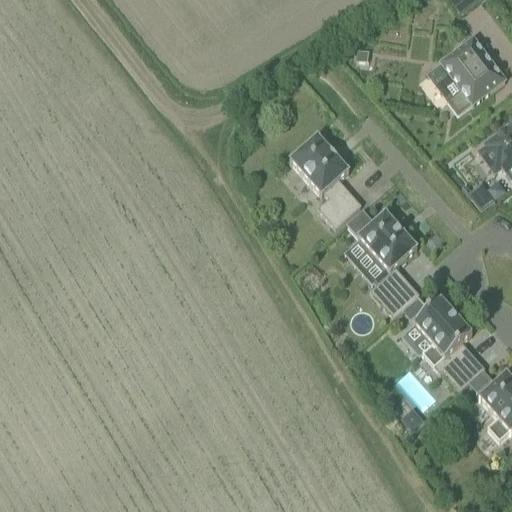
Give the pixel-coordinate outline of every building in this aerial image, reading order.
[(504,87),(472,45),(440,69),(460,96),(446,106),(457,121),(471,111),(471,112),(504,87)] [(359,56),(354,65),(364,69),(369,60),(359,56)] [(511,129),(484,151),(485,152),(478,158),(494,179),(501,174),(511,188),(511,129)] [(334,235),(360,212),(338,187),(348,179),(317,143),(289,167),(320,203),(323,200),(328,205),(317,215),(334,235)] [(492,207),(481,191),(467,202),(478,217),(492,207)] [(362,216),(346,231),(358,244),(357,244),(389,280),(369,298),(392,325),(402,316),(418,302),(394,274),(416,255),(385,220),(374,230),(362,216)] [(418,302),(402,316),(410,325),(426,312),(418,302)] [(413,331),(415,333),(432,352),(421,361),(439,381),(441,379),(458,398),(468,389),(483,376),(484,375),(461,350),(471,341),(440,306),(413,331)] [(483,376),(468,389),(477,399),(492,386),(483,376)] [(511,387),(505,380),(478,404),(497,426),(486,435),(498,448),(508,439),(509,440),(511,436),(511,387)] [(413,417),(401,428),(410,438),(422,428),(413,417)]
